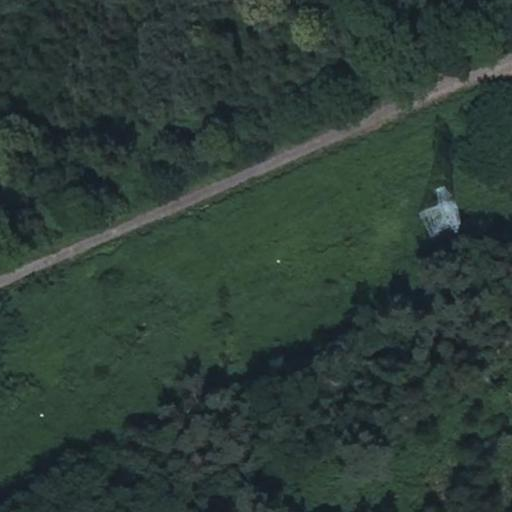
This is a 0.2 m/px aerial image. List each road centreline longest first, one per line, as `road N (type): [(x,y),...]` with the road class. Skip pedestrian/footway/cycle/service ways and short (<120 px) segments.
road 1 (track): [(511,53),(0,274)]
road 2 (track): [(375,0),(511,70)]
